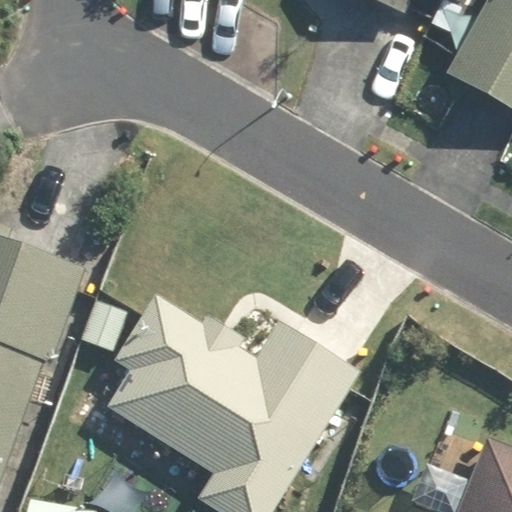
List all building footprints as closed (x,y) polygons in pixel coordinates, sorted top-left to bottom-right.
[(352,0),(406,23),(415,0),(352,0)] [(511,0),(492,0),(451,79),(511,110),(511,0)] [(0,510),(0,511),(87,275),(0,243),(0,510)] [(95,299),(80,342),(118,355),(132,312),(95,299)] [(205,327),(161,299),(118,365),(134,375),(110,412),(216,481),(202,504),(214,511),(278,511),(364,380),(283,328),(266,355),(210,319),(205,327)] [(511,511),(511,455),(444,428),(413,503),(432,511),(431,511),(511,511)] [(120,472),(96,503),(106,511),(152,511),(160,503),(120,472)]
